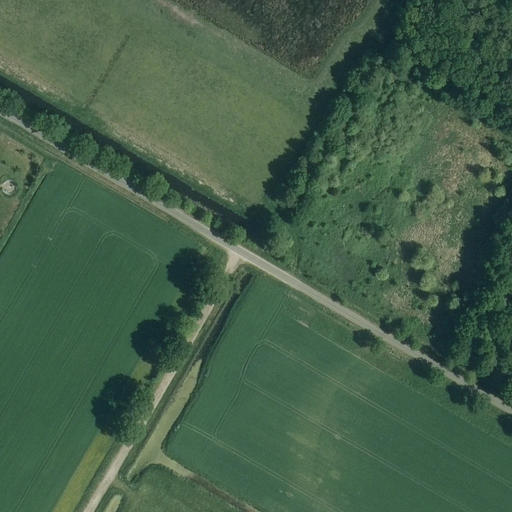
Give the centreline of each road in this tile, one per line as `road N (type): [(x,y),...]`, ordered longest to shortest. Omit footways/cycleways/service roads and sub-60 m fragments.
road 1 (unclassified): [(511,412),(0,109)]
road 2 (track): [(237,250),(85,511)]
